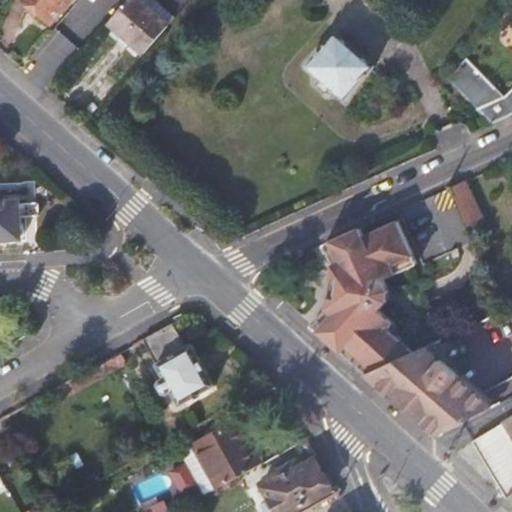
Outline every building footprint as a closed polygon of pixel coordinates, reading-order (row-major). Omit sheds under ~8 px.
[(26,0),(51,23),(70,0),(26,0)] [(130,0),(110,23),(145,54),(170,25),(140,0),(130,0)] [(337,36),(309,68),(345,102),(375,70),(337,36)] [(501,101),(462,62),(446,81),(489,126),(506,118),(494,104),(501,101)] [(486,223),(466,182),(453,188),(472,229),(486,223)] [(22,200),(0,201),(0,238),(24,237),(23,216),(40,215),(40,203),(22,204),(22,200)] [(395,291),(395,290),(390,281),(401,275),(397,266),(417,257),(401,222),(367,238),(364,230),(349,237),(327,247),(337,266),(331,312),(316,328),(352,360),(365,372),(369,377),(419,354),(405,340),(397,333),(402,327),(383,309),(393,302),(395,291)] [(421,265),(417,257),(397,266),(401,275),(421,265)] [(188,346),(175,323),(146,339),(167,377),(162,380),(162,384),(166,393),(170,394),(175,391),(184,406),(217,386),(193,343),(188,346)] [(440,359),(439,354),(431,348),(419,354),(369,377),(383,388),(387,383),(398,393),(394,398),(401,405),(406,409),(410,404),(426,419),(464,378),(445,361),(444,363),(440,359)] [(111,358),(116,368),(118,368),(128,362),(123,352),(111,358)] [(108,373),(116,368),(111,358),(103,363),(108,373)] [(497,478),(510,497),(511,496),(511,417),(481,436),(503,473),(497,478)] [(194,444),(218,486),(241,474),(263,462),(238,420),(194,444)] [(0,443),(14,468),(25,461),(11,437),(0,443)] [(262,481),(279,511),(289,511),(333,487),(326,474),(316,457),(285,474),(283,470),(262,481)]
